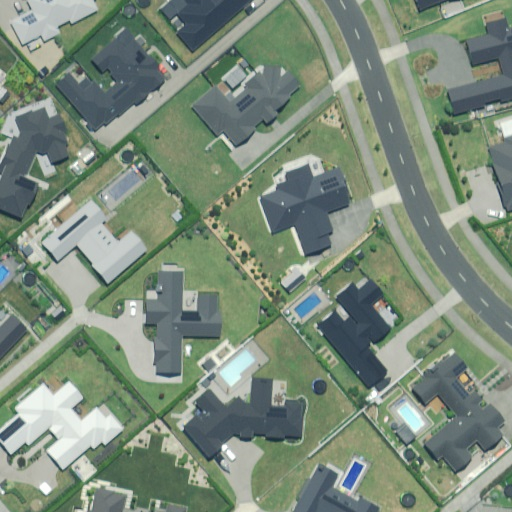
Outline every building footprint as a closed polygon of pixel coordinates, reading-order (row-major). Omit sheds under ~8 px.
[(10,22),(21,44),(40,34),(43,41),(60,32),(57,26),(69,19),(71,23),(97,10),(91,0),(26,0),(32,10),(10,22)] [(176,31),(192,49),(248,0),(171,0),(158,11),(166,21),(177,12),(186,23),(176,31)] [(415,0),(419,9),(440,0),(415,0)] [(447,90),(453,113),(511,97),(511,27),(508,29),(505,18),(484,23),(487,34),(466,40),(473,65),(499,58),(504,75),(447,90)] [(55,85),(95,129),(104,122),(105,123),(116,113),(117,114),(134,99),(137,103),(167,77),(133,39),(124,47),(116,38),(91,60),(102,71),(107,67),(112,72),(110,74),(117,82),(104,93),(93,81),(84,90),(69,73),(55,85)] [(221,130),(235,145),(254,129),(252,127),(262,118),(266,122),(275,114),(273,112),(289,97),(287,95),(298,85),(286,71),(279,77),(280,67),(262,65),(261,75),(258,71),(243,84),(246,88),(230,103),(215,86),(192,106),(216,133),(221,130)] [(10,94),(2,88),(0,90),(0,100),(3,103),(10,94)] [(15,117),(20,131),(17,138),(13,137),(9,145),(7,144),(0,161),(0,172),(1,173),(0,176),(0,208),(20,217),(26,203),(28,204),(37,184),(23,178),(35,150),(42,153),(46,151),(51,163),(68,156),(63,144),(66,143),(62,131),(65,130),(59,114),(48,118),(43,107),(31,112),(31,110),(15,117)] [(511,135),(503,138),(505,142),(489,147),(493,161),(490,162),(506,212),(511,209),(511,135)] [(278,190),(259,197),(272,232),(294,224),(305,254),(331,244),(326,233),(332,230),(325,212),(351,202),(338,168),(313,177),(308,164),(284,172),(287,180),(275,185),(278,190)] [(89,266),(105,285),(145,251),(129,232),(116,243),(99,222),(104,218),(90,202),(41,243),(56,260),(74,245),(91,264),(89,266)] [(181,311),(182,272),(158,271),(157,300),(145,299),(145,325),(158,325),(157,339),(154,339),(153,363),(157,363),(156,373),(180,374),(181,335),(219,336),(219,310),(216,310),(216,296),(196,296),(196,312),(181,311)] [(334,310),(316,325),(368,386),(387,370),(366,346),(388,327),(369,304),(381,294),(370,280),(357,290),(351,283),(335,297),(351,316),(344,322),(334,310)] [(0,356),(26,329),(10,315),(0,325),(0,356)] [(466,368),(453,353),(441,362),(439,361),(421,376),(422,377),(410,387),(423,403),(436,393),(456,417),(424,443),(437,459),(441,455),(454,471),(471,457),(465,449),(475,440),(483,450),(502,435),(496,427),(503,422),(488,404),(480,410),(477,405),(481,401),(473,391),(468,395),(454,379),(466,368)] [(248,405),(245,405),(244,405),(238,397),(224,408),(209,390),(195,402),(202,411),(196,417),(195,416),(181,427),(207,459),(221,447),(219,445),(233,434),(240,434),(239,437),(250,438),(250,433),(266,434),(266,437),(282,438),(282,435),(301,436),(302,417),(299,417),(300,404),(285,403),(284,408),(269,406),(271,380),(250,378),(248,405)] [(18,414),(0,429),(0,442),(10,454),(25,442),(27,445),(46,428),(58,442),(46,452),(62,470),(90,446),(92,449),(101,441),(104,445),(121,430),(108,415),(104,419),(95,408),(79,422),(68,410),(81,399),(68,383),(51,397),(42,386),(14,409),(18,414)] [(374,511),(377,508),(359,499),(357,503),(329,488),(337,474),(319,464),(292,511),(374,511)] [(121,511),(125,494),(96,488),(90,511),(88,511),(87,511),(86,511),(184,511),(185,510),(167,506),(165,511),(121,511)]
